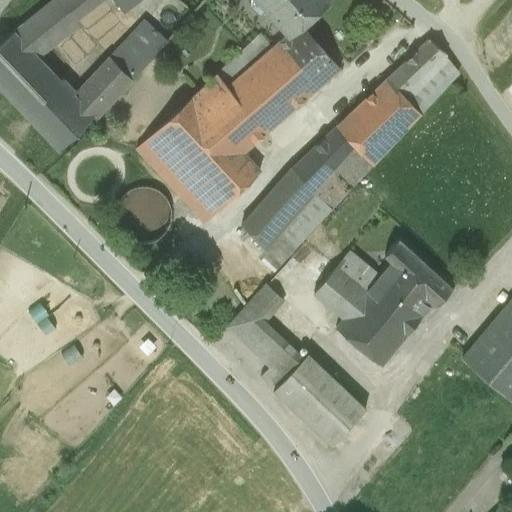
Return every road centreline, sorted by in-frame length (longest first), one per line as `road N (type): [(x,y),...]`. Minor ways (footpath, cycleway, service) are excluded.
road 1 (residential): [(0,163),(272,432),(322,511)]
road 2 (track): [(511,127),(448,48),(395,0)]
